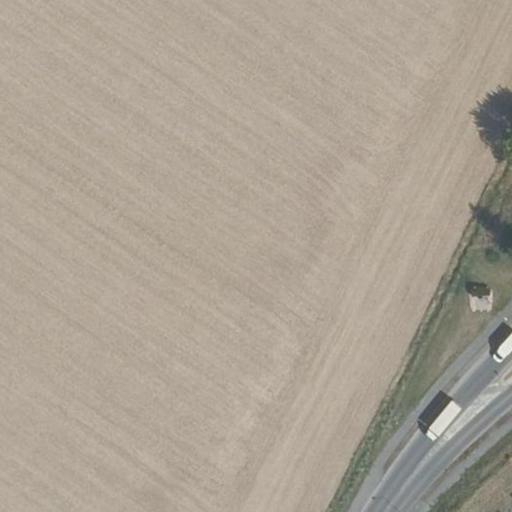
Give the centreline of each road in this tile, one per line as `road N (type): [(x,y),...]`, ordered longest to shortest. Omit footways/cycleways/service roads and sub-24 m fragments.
road 1 (secondary): [(511,346),(401,490)]
road 2 (secondary): [(401,490),(511,400)]
